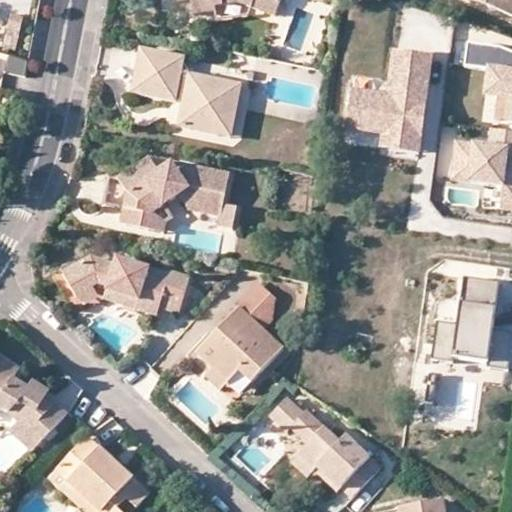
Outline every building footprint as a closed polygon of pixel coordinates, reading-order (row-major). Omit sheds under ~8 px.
[(173,0),(174,3),(191,2),(194,16),(217,12),(216,7),(240,3),(276,15),(281,0),(173,0)] [(511,0),(476,0),(511,15),(511,0)] [(22,34),(25,17),(11,14),(8,31),(22,34)] [(511,54),(506,52),(473,46),(469,69),(489,72),(486,97),(511,100),(511,54)] [(183,60),(140,52),(131,95),(181,105),(177,128),(217,136),(227,84),(180,75),(183,60)] [(426,108),(433,58),(396,53),(390,98),(352,93),(347,130),(386,135),(422,140),(425,116),(416,114),(417,107),(426,108)] [(26,78),(29,63),(10,57),(7,75),(26,78)] [(241,87),(227,84),(217,136),(231,139),(241,87)] [(425,116),(426,108),(417,107),(416,114),(425,116)] [(511,133),(494,131),(492,148),(460,144),(455,182),(505,189),(502,211),(511,212),(511,133)] [(422,140),(386,135),(384,149),(420,154),(422,140)] [(127,196),(122,212),(120,226),(147,231),(152,215),(152,213),(177,196),(189,213),(218,219),(217,229),(231,230),(235,210),(222,207),(228,176),(169,164),(156,173),(146,160),(116,182),(127,196)] [(102,207),(122,212),(127,196),(116,182),(107,179),(102,207)] [(164,224),(152,215),(147,231),(162,234),(164,224)] [(78,298),(93,289),(95,287),(107,290),(105,302),(152,316),(155,307),(179,313),(190,277),(171,272),(170,274),(117,260),(116,263),(92,257),(63,273),(78,298)] [(501,285),(465,280),(458,327),(437,324),(432,362),(455,365),(456,360),(489,365),(488,370),(510,373),(511,357),(511,334),(494,332),(501,285)] [(511,310),(511,282),(502,282),(500,309),(511,310)] [(243,309),(267,331),(275,322),(277,301),(258,284),(226,319),(230,323),(243,309)] [(98,299),(93,289),(78,298),(85,306),(98,299)] [(304,318),(307,295),(299,294),(296,317),(304,318)] [(243,373),(254,383),(287,348),(267,331),(243,309),(230,323),(200,356),(215,370),(231,385),(232,384),(243,373)] [(27,432),(18,441),(31,453),(66,415),(40,387),(36,386),(28,387),(14,379),(19,371),(0,359),(0,409),(11,416),(17,423),(27,432)] [(224,392),(231,385),(215,370),(208,378),(224,392)] [(244,394),(254,383),(243,373),(232,384),(244,394)] [(438,378),(430,377),(426,405),(434,406),(438,378)] [(295,433),(307,420),(289,404),(274,420),(292,437),(295,433)] [(311,416),(307,420),(295,433),(311,447),(326,431),(311,416)] [(8,433),(18,441),(27,432),(17,423),(8,433)] [(322,469),(345,490),(356,500),(383,470),(350,439),(344,445),(327,430),(326,431),(311,447),(302,458),(318,473),(322,469)] [(116,511),(126,502),(135,511),(147,497),(121,473),(114,480),(105,471),(112,464),(87,441),(63,467),(74,478),(67,485),(80,498),(88,489),(97,497),(89,506),(95,511),(116,511)] [(310,481),(318,473),(302,458),(294,466),(310,481)] [(121,473),(112,464),(105,471),(114,480),(121,473)] [(56,475),(67,485),(74,478),(63,467),(56,475)] [(341,494),(345,490),(322,469),(318,473),(341,494)] [(59,494),(78,511),(95,511),(89,506),(97,497),(88,489),(80,498),(67,485),(59,494)]
